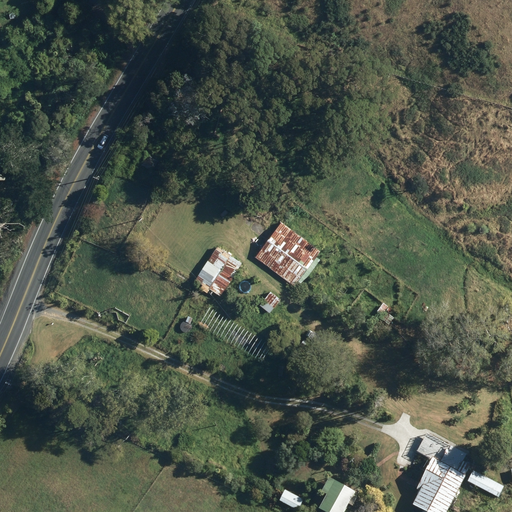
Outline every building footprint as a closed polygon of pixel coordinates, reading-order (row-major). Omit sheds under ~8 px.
[(147,154),(140,164),(151,171),(157,161),(147,154)] [(292,217),(295,213),(289,210),(282,221),(289,225),(294,218),(292,217)] [(90,217),(86,224),(92,227),(95,220),(90,217)] [(280,223),(254,257),(293,286),(319,251),(280,223)] [(228,277),(238,262),(215,247),(193,280),(201,285),(199,288),(205,293),(208,289),(219,296),(230,278),(228,277)] [(239,282),(254,295),(262,286),(247,273),(239,282)] [(269,292),(258,306),(267,314),(279,299),(269,292)] [(377,313),(381,315),(387,307),(383,304),(377,313)] [(384,313),(377,324),(386,329),(392,319),(384,313)] [(325,341),(310,331),(304,340),(319,349),(325,341)] [(299,366),(306,356),(299,351),(293,362),(299,366)] [(410,508),(417,511),(445,511),(463,479),(462,479),(468,467),(461,464),(465,457),(447,448),(438,466),(430,462),(416,490),(419,491),(410,508)] [(472,472),(466,483),(496,499),(502,488),(472,472)] [(326,482),(312,509),(316,511),(343,511),(352,495),(326,482)] [(283,493),(278,503),(296,511),(301,502),(283,493)]
